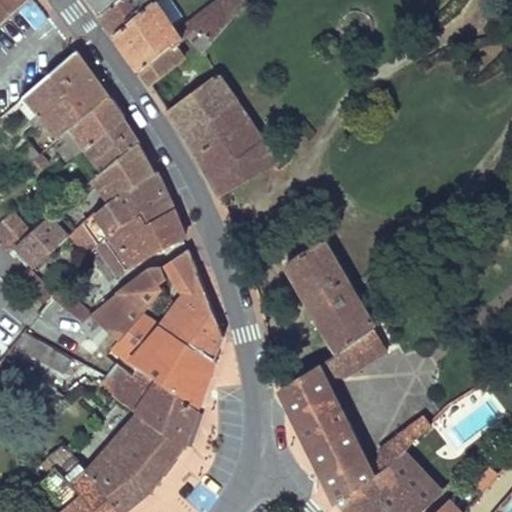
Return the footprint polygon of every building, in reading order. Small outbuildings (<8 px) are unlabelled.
[(0,0),(0,22),(29,0),(0,0)] [(92,0),(103,15),(140,71),(170,46),(173,50),(177,47),(189,37),(202,52),(212,43),(243,8),(237,0),(219,0),(176,33),(171,24),(156,2),(157,0),(92,0)] [(157,0),(156,2),(171,24),(183,16),(172,0),(157,0)] [(170,46),(140,71),(150,85),(185,57),(177,47),(173,50),(170,46)] [(108,98),(76,53),(76,52),(25,94),(44,118),(59,137),(70,128),(108,98)] [(217,73),(167,110),(196,153),(221,197),(277,163),(256,129),(217,73)] [(44,118),(25,94),(15,102),(34,125),(44,118)] [(123,121),(108,98),(70,128),(74,133),(86,149),(86,150),(123,121)] [(137,144),(123,121),(86,150),(102,172),(137,144)] [(86,149),(74,133),(67,138),(78,155),(86,149)] [(29,164),(39,155),(28,142),(18,152),(29,164)] [(154,174),(137,144),(102,172),(99,175),(115,197),(154,174)] [(46,163),(39,155),(29,164),(36,173),(46,163)] [(170,210),(154,174),(115,197),(109,203),(84,223),(98,243),(108,233),(109,232),(141,214),(147,223),(170,210)] [(115,197),(99,175),(93,180),(109,203),(115,197)] [(183,240),(170,210),(147,223),(141,214),(108,233),(131,266),(183,240)] [(16,246),(31,233),(13,212),(0,223),(0,236),(3,240),(0,242),(0,246),(7,253),(16,246)] [(31,233),(16,246),(35,267),(67,238),(50,217),(31,233)] [(131,266),(108,233),(98,243),(96,246),(118,275),(131,266)] [(287,261),(340,351),(282,387),(338,502),(346,511),(421,511),(423,510),(385,470),(402,455),(413,467),(415,465),(432,448),(429,445),(434,440),(425,431),(432,424),(425,415),(379,450),(381,455),(378,460),(369,468),(327,382),(337,376),(344,378),(388,352),(374,327),(384,320),(379,313),(370,320),(323,240),(287,261)] [(223,335),(187,250),(165,266),(183,294),(160,325),(215,360),(223,335)] [(166,278),(160,267),(147,268),(90,314),(120,340),(162,290),(157,283),(166,278)] [(88,316),(58,289),(52,297),(60,304),(82,323),(88,316)] [(60,304),(52,297),(44,306),(53,313),(60,304)] [(215,360),(160,325),(131,362),(137,368),(198,408),(215,360)] [(71,359),(24,332),(14,343),(64,372),(71,359)] [(17,367),(3,356),(0,360),(0,366),(11,374),(17,367)] [(112,368),(115,363),(110,359),(107,364),(112,368)] [(184,446),(198,408),(137,368),(131,376),(115,363),(112,368),(100,387),(138,413),(184,446)] [(56,392),(53,396),(61,402),(64,399),(56,392)] [(124,511),(152,489),(184,446),(138,413),(87,471),(124,511)] [(124,511),(87,471),(63,445),(62,445),(46,459),(55,468),(94,511),(124,511)] [(385,470),(423,510),(441,493),(415,465),(413,467),(402,455),(385,470)] [(94,511),(55,468),(40,482),(65,511),(63,511),(94,511)] [(511,511),(511,492),(496,510),(498,511),(511,511)] [(459,511),(448,501),(437,511),(459,511)]
